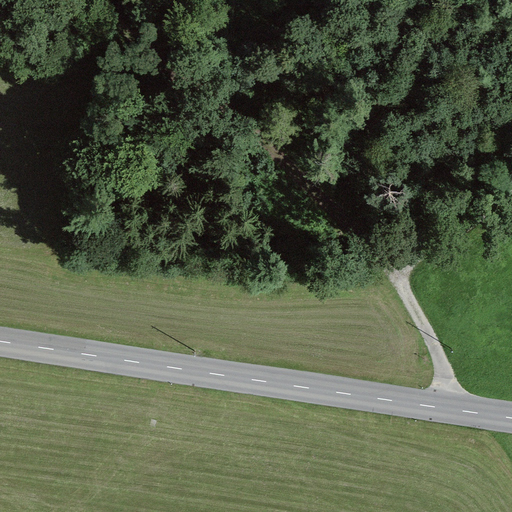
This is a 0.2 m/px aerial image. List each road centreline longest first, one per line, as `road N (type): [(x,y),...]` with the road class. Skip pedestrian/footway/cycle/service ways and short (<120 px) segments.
road 1 (tertiary): [(0,342),(511,418)]
road 2 (track): [(397,278),(276,154),(98,0)]
road 3 (track): [(448,409),(436,350),(397,278),(511,189)]
